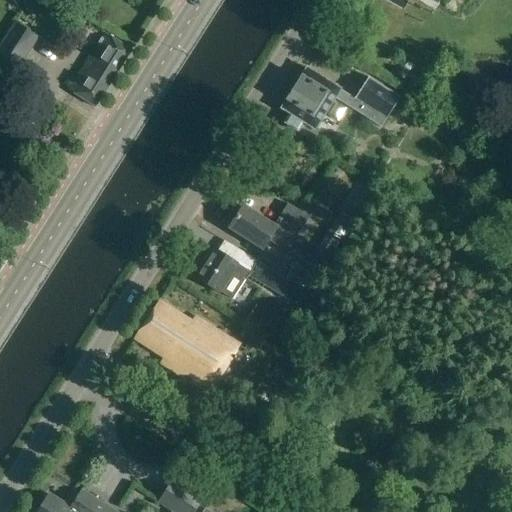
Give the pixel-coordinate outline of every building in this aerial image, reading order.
[(62,9),(49,1),(42,12),(55,20),(62,9)] [(0,55),(22,68),(38,42),(12,26),(0,46),(0,55)] [(95,107),(130,51),(104,34),(69,89),(74,92),(73,93),(95,107)] [(336,100),(382,129),(401,98),(370,78),(357,100),(342,91),(306,68),(280,109),(289,115),(284,123),(299,132),(304,124),(316,132),(321,123),(336,100)] [(287,252),(309,217),(287,204),(273,226),(243,206),(229,229),(262,249),(268,240),(287,252)] [(231,260),(212,248),(194,277),(219,293),(237,266),(249,273),(256,262),(237,249),(231,260)] [(249,276),(247,278),(298,307),(307,292),(256,263),(250,274),(249,276)] [(191,323),(159,302),(135,340),(164,358),(161,364),(183,378),(186,373),(194,379),(191,384),(209,395),(242,343),(196,314),(191,323)] [(352,317),(342,323),(348,332),(358,326),(352,317)] [(186,383),(115,334),(104,350),(175,399),(186,383)] [(212,412),(205,427),(242,450),(252,431),(229,418),(233,411),(220,404),(215,414),(212,412)] [(270,460),(257,452),(249,464),(262,472),(270,460)] [(158,502),(172,511),(173,511),(193,511),(201,500),(172,481),(158,502)] [(114,511),(81,491),(70,508),(48,494),(36,511),(114,511)]
